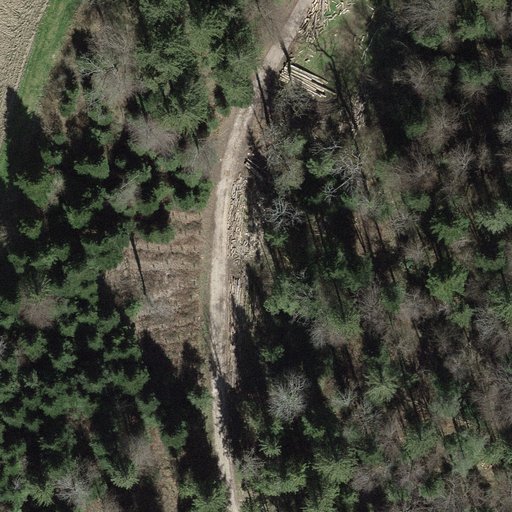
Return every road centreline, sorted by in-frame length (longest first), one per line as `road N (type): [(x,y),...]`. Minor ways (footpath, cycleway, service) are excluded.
road 1 (track): [(307,0),(247,100),(232,141),(217,402),(233,511)]
road 2 (track): [(65,0),(0,194)]
